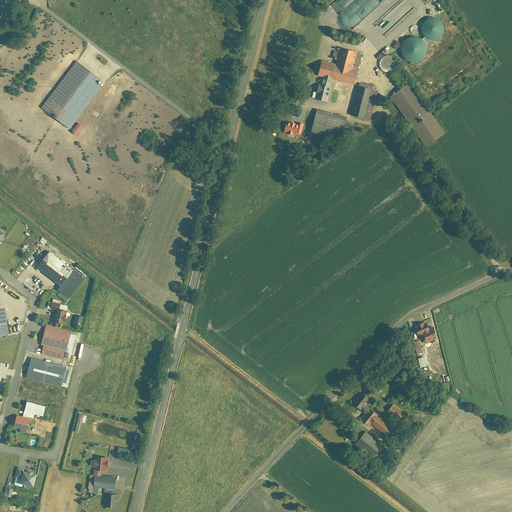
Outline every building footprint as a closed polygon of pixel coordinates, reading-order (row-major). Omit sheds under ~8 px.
[(374,0),(367,7),(370,10),(381,0),(374,0)] [(439,37),(441,34),(443,31),(443,28),(442,25),(441,22),(438,20),(435,18),(432,18),(428,19),(426,21),(423,23),(422,26),(422,29),(422,33),(424,35),(427,38),(430,39),(433,39),(436,39),(439,37)] [(422,57),(424,55),(425,51),(425,48),(424,45),(423,42),(420,40),(417,38),(414,37),(411,37),(408,39),(405,41),(403,43),(402,46),(402,50),(402,53),(404,56),(406,58),(409,60),(412,61),(416,60),(419,59),(422,57)] [(322,60),(319,75),(324,76),(332,79),(353,84),(361,53),(340,47),(335,64),(322,60)] [(77,61),(41,107),(69,128),(104,83),(77,61)] [(324,76),(322,83),(331,86),(332,79),(324,76)] [(320,83),(315,98),(327,101),(331,86),(322,83),(320,83)] [(444,132),(410,84),(390,98),(425,146),(444,132)] [(378,91),(359,86),(352,115),(370,120),(378,91)] [(348,117),(317,109),(311,132),(342,140),(348,117)] [(299,125),(287,121),(284,131),(287,132),(287,134),(292,135),(292,133),(296,134),(296,133),(299,125)] [(83,126),(79,123),(72,132),(76,135),(83,126)] [(60,286),(73,269),(48,250),(36,266),(60,286)] [(57,289),(69,298),(85,277),(74,268),(73,269),(60,286),(57,289)] [(53,321),(63,324),(67,310),(60,308),(61,303),(52,301),(50,308),(56,309),(53,321)] [(0,335),(8,334),(4,308),(0,308),(0,335)] [(81,326),(82,316),(74,315),(72,325),(81,326)] [(418,335),(423,333),(425,339),(424,339),(425,343),(433,340),(432,337),(436,336),(432,327),(429,328),(427,322),(424,323),(424,322),(416,325),(417,326),(415,327),(418,335)] [(44,345),(67,350),(72,331),(46,324),(41,344),(44,345)] [(422,353),(419,341),(412,342),(415,354),(422,353)] [(64,359),(67,350),(44,345),(41,354),(64,359)] [(420,368),(426,366),(423,356),(417,358),(420,368)] [(32,358),(26,378),(61,387),(66,367),(32,358)] [(370,398),(361,392),(350,406),(359,412),(361,410),(365,405),(370,398)] [(365,405),(361,410),(366,414),(370,409),(365,405)] [(403,413),(393,405),(387,412),(397,420),(403,413)] [(392,426),(370,409),(366,414),(362,420),(368,425),(370,423),(386,435),(392,426)] [(83,414),(79,413),(75,431),(79,432),(83,414)] [(13,426),(27,430),(30,418),(16,414),(13,426)] [(366,431),(356,443),(373,457),(382,445),(366,431)] [(106,471),(107,457),(95,456),(94,470),(101,471),(106,471)] [(18,483),(32,487),(35,474),(31,473),(32,471),(26,469),(26,472),(21,471),(19,478),(18,483)] [(95,475),(94,486),(107,487),(114,488),(116,477),(101,476),(95,475)] [(4,496),(10,497),(12,489),(6,487),(4,496)] [(105,506),(116,507),(117,494),(106,493),(105,506)]
